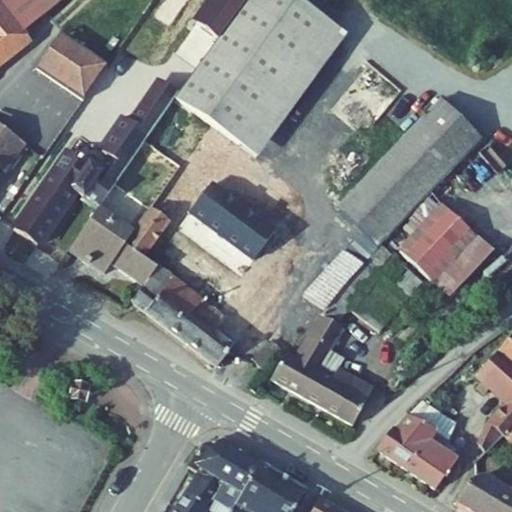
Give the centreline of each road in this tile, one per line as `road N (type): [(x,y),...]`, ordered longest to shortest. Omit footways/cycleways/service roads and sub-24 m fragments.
road 1 (tertiary): [(409,511),(195,389)]
road 2 (tertiary): [(195,389),(0,277)]
road 3 (tertiary): [(195,389),(127,511)]
